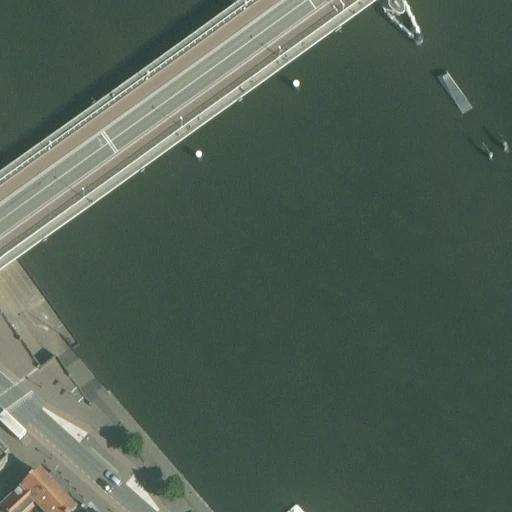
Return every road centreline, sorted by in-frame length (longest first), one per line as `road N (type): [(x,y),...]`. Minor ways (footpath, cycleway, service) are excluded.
road 1 (tertiary): [(0,225),(316,0)]
road 2 (tertiary): [(137,511),(0,386)]
